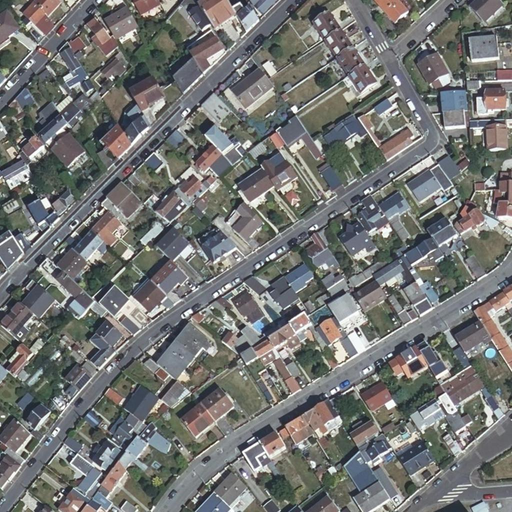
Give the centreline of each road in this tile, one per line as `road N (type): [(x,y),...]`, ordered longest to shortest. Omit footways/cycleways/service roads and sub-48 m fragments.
road 1 (residential): [(0,509),(108,370),(163,323),(429,145),(430,127),(388,60)]
road 2 (residential): [(0,303),(295,0)]
road 3 (residential): [(167,511),(229,450),(511,273)]
road 4 (residential): [(0,105),(96,0)]
